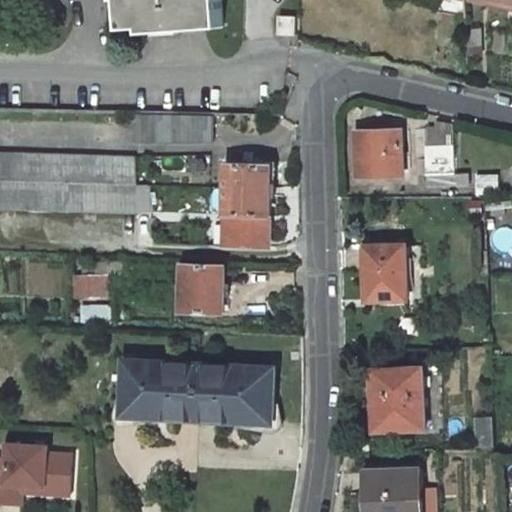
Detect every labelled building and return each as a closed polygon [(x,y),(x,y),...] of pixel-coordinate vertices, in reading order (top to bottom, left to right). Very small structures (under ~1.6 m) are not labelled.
[(220,0),(121,0),(124,30),(143,28),(144,33),(223,28),(220,0)] [(280,16),(280,33),(297,33),(297,15),(280,16)] [(145,141),(218,143),(220,114),(146,112),(145,141)] [(360,131),(361,178),(404,177),(403,130),(360,131)] [(455,145),(427,146),(429,174),(456,174),(455,145)] [(0,212),(142,216),(143,159),(0,154),(0,212)] [(231,165),(227,244),(269,246),(272,167),(231,165)] [(369,245),(368,300),(409,299),(411,246),(369,245)] [(229,266),(186,264),(184,311),(226,313),(229,266)] [(211,363),(133,359),(131,400),(144,400),(144,416),(207,420),(211,363)] [(207,420),(265,423),(265,405),(281,406),(284,367),(211,363),(207,420)] [(376,369),(377,430),(425,428),(424,367),(376,369)] [(131,400),(130,415),(144,416),(144,400),(131,400)] [(265,405),(265,423),(281,423),(281,406),(265,405)] [(497,416),(481,417),(482,445),(498,445),(497,416)] [(29,475),(53,474),(59,481),(79,481),(77,435),(15,438),(16,456),(0,456),(0,494),(30,493),(29,475)] [(427,511),(426,468),(368,469),(368,490),(363,490),(363,511),(427,511)]
